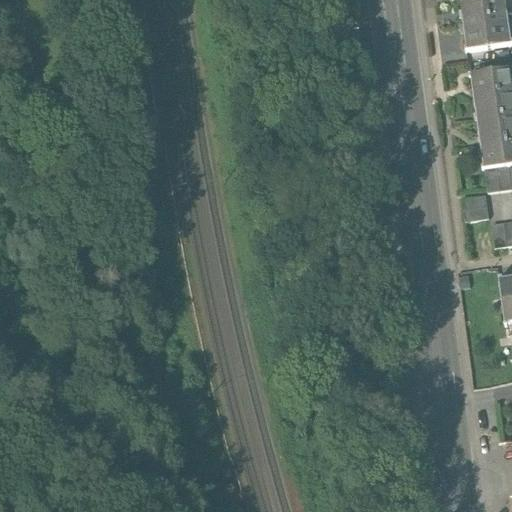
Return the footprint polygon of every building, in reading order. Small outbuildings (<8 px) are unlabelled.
[(502,10),(501,0),(455,0),(458,16),(502,10)] [(507,43),(502,10),(458,16),(462,49),(507,43)] [(511,91),(511,74),(511,66),(465,73),(469,98),(511,91)] [(511,116),(511,91),(469,98),(473,122),(511,116)] [(511,141),(511,116),(473,122),(477,147),(511,141)] [(511,166),(511,141),(477,147),(480,171),(511,166)] [(511,166),(480,171),(484,194),(511,189),(511,166)] [(463,223),(487,219),(484,194),(459,197),(463,223)] [(511,223),(490,226),(493,249),(511,246),(511,223)] [(511,275),(495,277),(501,323),(511,321),(511,275)]
